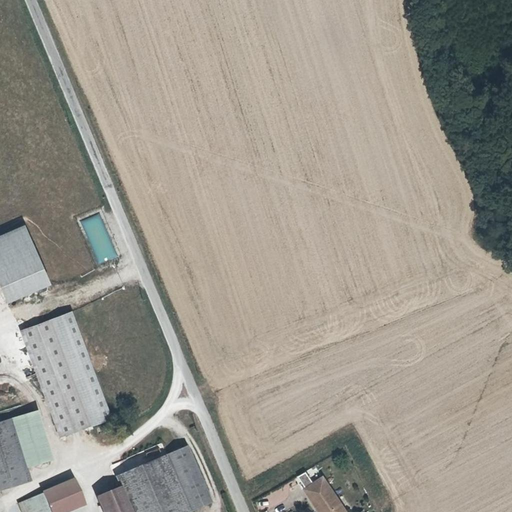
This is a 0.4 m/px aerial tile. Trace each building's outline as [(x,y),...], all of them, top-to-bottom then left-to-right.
[(80,220),(98,264),(118,256),(100,212),(80,220)] [(52,319),(21,330),(61,438),(91,427),(52,319)] [(9,420),(24,468),(43,463),(27,414),(9,420)] [(1,423),(0,423),(0,491),(20,485),(1,423)] [(170,511),(206,496),(179,441),(109,475),(114,484),(127,511),(170,511)] [(16,510),(16,511),(59,511),(78,501),(67,480),(16,510)] [(127,511),(114,484),(94,496),(102,511),(127,511)] [(338,511),(323,489),(306,502),(312,511),(338,511)]
